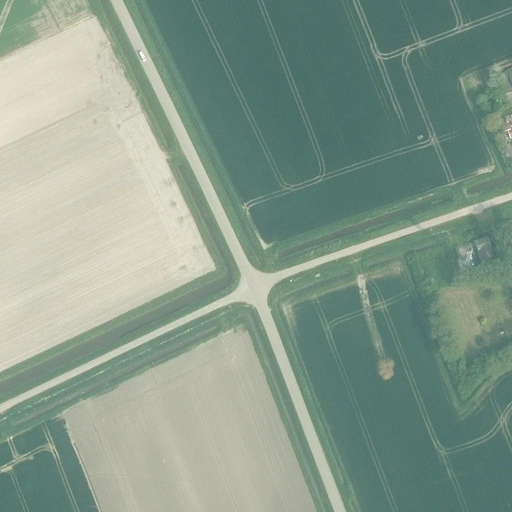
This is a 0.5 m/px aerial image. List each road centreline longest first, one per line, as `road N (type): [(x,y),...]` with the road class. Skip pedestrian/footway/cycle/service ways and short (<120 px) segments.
road 1 (unclassified): [(256,284),(117,0)]
road 2 (unclassified): [(0,407),(256,284)]
road 3 (unclassified): [(256,284),(511,196)]
road 4 (unclassified): [(339,511),(256,284)]
